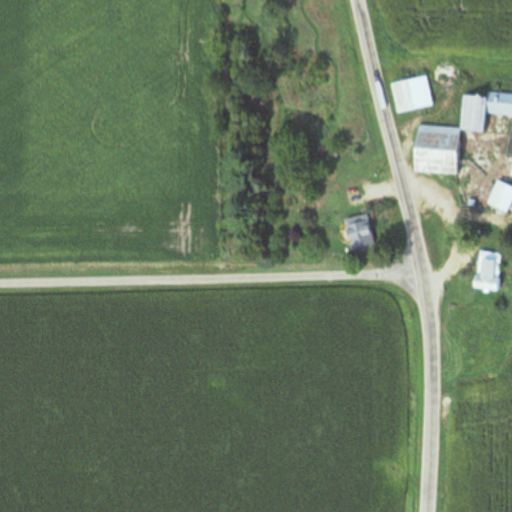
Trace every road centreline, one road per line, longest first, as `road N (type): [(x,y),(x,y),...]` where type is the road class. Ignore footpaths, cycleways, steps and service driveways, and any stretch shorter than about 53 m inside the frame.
road 1 (residential): [(429,511),(436,409),(423,276),(359,0)]
road 2 (residential): [(0,285),(423,276)]
